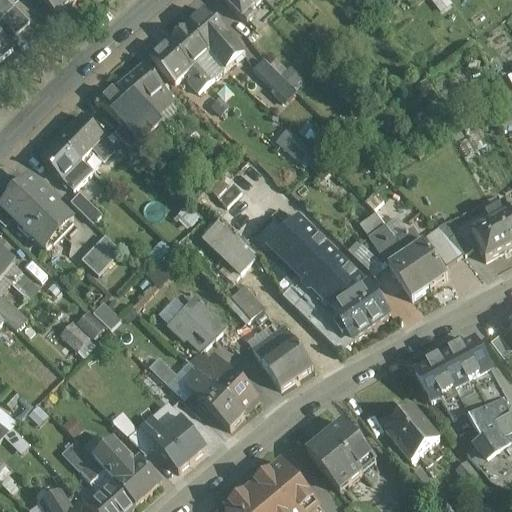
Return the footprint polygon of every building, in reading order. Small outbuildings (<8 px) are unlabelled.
[(0,0),(0,62),(11,54),(12,53),(11,52),(0,38),(0,23),(2,22),(15,10),(4,0),(0,0)] [(78,0),(41,0),(56,18),(78,0)] [(260,0),(221,0),(220,2),(242,24),(243,23),(247,27),(254,20),(250,16),(264,3),(260,0)] [(29,25),(15,10),(2,22),(16,38),(29,25)] [(229,41),(206,15),(188,31),(211,57),(216,53),(229,41)] [(187,31),(169,47),(193,73),(198,68),(210,58),(211,57),(188,31),(187,31)] [(347,58),(318,31),(310,40),(339,68),(347,58)] [(193,73),(169,47),(150,63),(176,88),(187,78),(193,73)] [(304,60),(291,47),(284,55),(298,67),(296,69),(296,70),(309,82),(318,73),(305,60),(304,60)] [(234,65),(223,53),(219,57),(216,53),(211,57),(210,58),(224,74),(234,65)] [(297,96),(264,64),(253,75),(275,96),(273,99),(284,110),(297,96)] [(165,92),(145,68),(144,69),(129,82),(126,79),(116,86),(119,90),(118,91),(127,103),(136,95),(145,107),(146,106),(165,92)] [(216,82),(204,69),(201,72),(198,68),(193,73),(207,89),(216,82)] [(207,89),(193,73),(187,78),(190,81),(187,84),(199,96),(207,89)] [(138,113),(127,103),(118,91),(118,90),(99,107),(122,130),(123,131),(124,130),(140,147),(161,127),(155,120),(156,120),(144,108),(138,113)] [(165,92),(146,106),(157,120),(175,105),(165,92)] [(145,107),(136,95),(127,103),(138,113),(144,108),(145,107)] [(103,141),(83,121),(84,121),(83,120),(56,147),(67,158),(70,155),(81,166),(89,158),(104,142),(105,142),(104,141),(103,141)] [(140,147),(124,130),(123,131),(122,130),(115,138),(132,155),(140,147)] [(276,145),(305,169),(317,155),(288,131),(276,145)] [(104,142),(89,158),(94,163),(98,159),(103,165),(115,153),(104,142)] [(67,158),(56,147),(41,162),(64,184),(79,168),(81,166),(70,155),(67,158)] [(84,173),(79,168),(64,184),(74,194),(87,181),(82,176),(84,173)] [(74,226),(28,182),(18,193),(15,190),(8,197),(11,200),(1,210),(0,211),(13,223),(46,255),(74,226)] [(496,202),(490,206),(493,214),(500,210),(496,202)] [(488,204),(480,207),(485,217),(493,214),(488,204)] [(1,210),(0,208),(0,225),(5,231),(13,223),(0,211),(1,210)] [(511,214),(504,219),(500,210),(493,214),(511,250),(511,214)] [(490,226),(470,236),(485,265),(511,250),(493,214),(485,217),(490,226)] [(259,259),(221,223),(202,243),(240,279),(259,259)] [(368,292),(299,223),(271,252),(313,293),(309,297),(299,288),(300,287),(299,286),(298,287),(297,286),(284,300),(295,311),(295,312),(339,355),(355,345),(334,315),(368,292)] [(450,225),(438,231),(449,243),(458,235),(450,226),(450,225)] [(396,243),(385,229),(369,241),(389,270),(406,259),(396,243)] [(449,243),(438,231),(426,240),(447,270),(463,258),(449,243)] [(422,248),(411,233),(396,243),(406,259),(422,248)] [(473,252),(458,235),(449,243),(463,258),(465,260),(473,252)] [(105,240),(82,263),(98,279),(121,256),(105,240)] [(422,248),(406,259),(430,293),(446,281),(423,247),(422,248)] [(0,283),(15,265),(0,253),(0,283)] [(430,293),(406,259),(389,270),(389,271),(412,305),(430,293)] [(40,292),(22,275),(11,286),(30,303),(40,292)] [(264,314),(244,292),(231,304),(251,326),(264,314)] [(388,321),(368,292),(334,315),(355,345),(388,321)] [(17,315),(0,298),(0,319),(4,324),(6,326),(17,315)] [(120,324),(104,309),(103,307),(93,318),(110,334),(120,324)] [(213,345),(198,330),(188,340),(204,355),(213,345)] [(313,372),(285,332),(266,345),(274,356),(279,353),(298,381),(313,372)] [(511,357),(511,356),(499,340),(490,346),(504,364),(511,357)] [(274,356),(266,345),(253,354),(280,394),(298,381),(279,353),(274,356)] [(475,348),(440,367),(455,396),(490,377),(475,348)] [(177,380),(158,362),(148,372),(167,390),(177,380)] [(440,367),(417,379),(432,408),(441,404),(455,396),(440,367)] [(219,380),(208,369),(200,377),(212,388),(219,380)] [(258,405),(226,373),(219,380),(212,388),(244,419),(258,405)] [(200,377),(186,391),(199,404),(198,404),(230,435),(245,420),(244,419),(212,388),(200,377)] [(455,396),(466,416),(472,427),(503,411),(507,409),(490,377),(455,396)] [(455,396),(441,404),(452,424),(466,416),(455,396)] [(439,443),(412,411),(384,434),(412,466),(439,443)] [(511,425),(503,411),(472,427),(488,444),(500,457),(501,456),(511,448),(511,425)] [(181,424),(165,438),(152,423),(141,433),(155,449),(179,477),(206,454),(181,424)] [(376,467),(342,427),(307,457),(341,497),(376,467)] [(0,443),(8,436),(0,429),(0,443)] [(155,449),(141,433),(130,444),(146,459),(155,449)] [(76,444),(63,456),(80,475),(94,463),(93,463),(80,448),(76,444)] [(500,457),(488,444),(468,459),(491,487),(511,495),(511,473),(501,456),(500,457)] [(140,464),(130,472),(125,466),(129,463),(114,445),(93,463),(94,463),(104,475),(115,487),(136,511),(161,488),(140,464)] [(94,463),(80,475),(91,486),(104,475),(94,463)] [(477,479),(465,465),(456,473),(467,487),(477,479)] [(243,500),(243,499),(230,510),(230,511),(229,511),(319,511),(320,511),(283,468),(269,479),(268,478),(255,489),(256,490),(243,500)] [(433,489),(419,473),(409,481),(433,510),(443,502),(432,490),(433,489)] [(134,511),(136,511),(115,487),(89,509),(91,511),(134,511)] [(72,511),(61,494),(40,508),(42,511),(72,511)]
